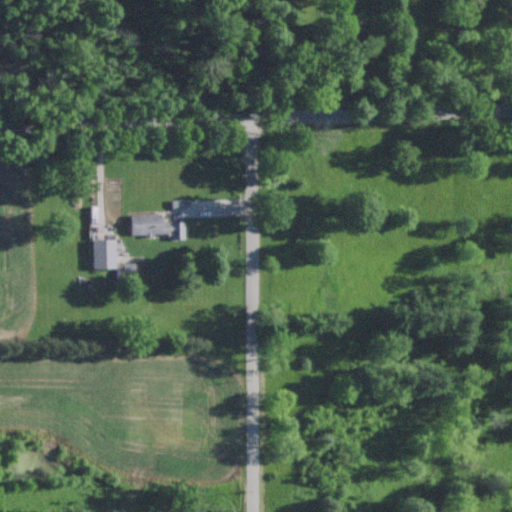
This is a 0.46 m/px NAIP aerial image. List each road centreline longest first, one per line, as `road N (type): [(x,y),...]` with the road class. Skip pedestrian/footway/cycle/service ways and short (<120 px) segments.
road 1 (residential): [(249,119),(250,511)]
road 2 (residential): [(511,110),(249,119)]
road 3 (residential): [(249,119),(0,127)]
